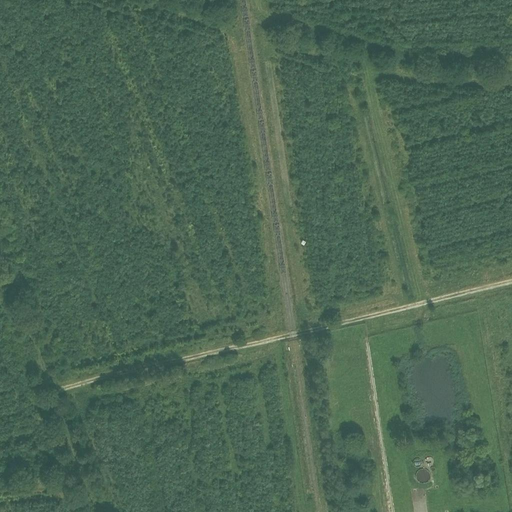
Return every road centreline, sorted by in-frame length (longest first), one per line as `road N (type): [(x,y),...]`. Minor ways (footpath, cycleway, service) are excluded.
road 1 (track): [(511,282),(52,391)]
road 2 (track): [(0,257),(96,511)]
